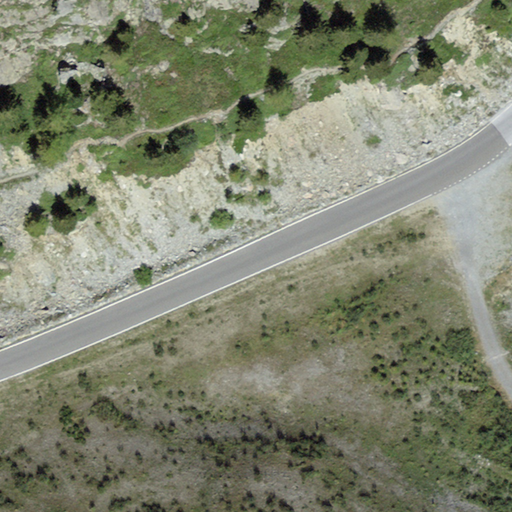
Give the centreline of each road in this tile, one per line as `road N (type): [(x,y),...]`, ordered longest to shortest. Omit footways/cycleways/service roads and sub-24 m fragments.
road 1 (unclassified): [(0,366),(439,174),(511,123)]
road 2 (track): [(439,174),(511,387)]
